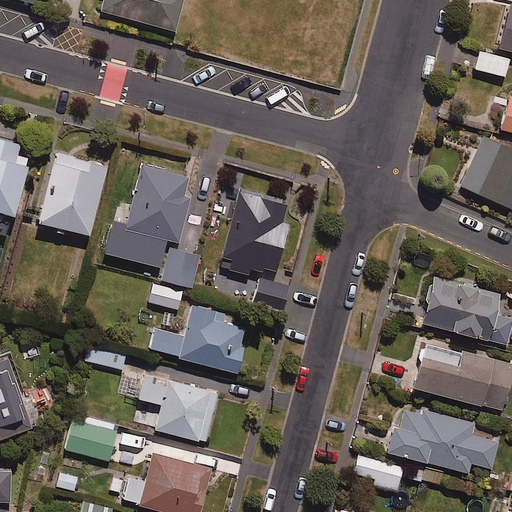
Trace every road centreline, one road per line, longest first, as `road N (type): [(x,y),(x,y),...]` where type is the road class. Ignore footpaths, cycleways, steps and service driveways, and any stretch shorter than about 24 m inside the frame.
road 1 (residential): [(0,52),(375,150)]
road 2 (residential): [(277,511),(364,193)]
road 3 (residential): [(364,193),(511,252)]
road 4 (residential): [(375,150),(416,0)]
